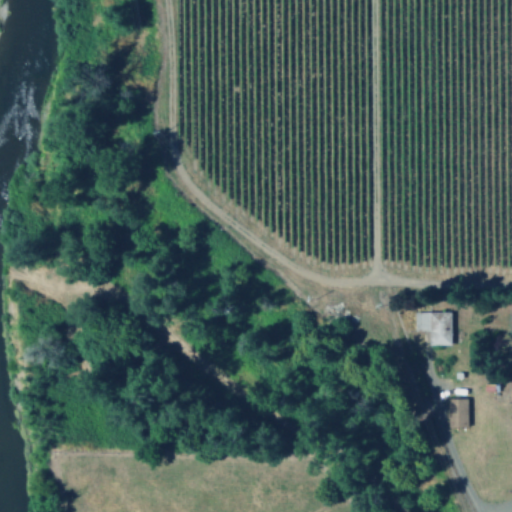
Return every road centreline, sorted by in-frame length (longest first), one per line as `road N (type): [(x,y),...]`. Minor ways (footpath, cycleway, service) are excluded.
road 1 (track): [(0,269),(51,301),(84,291),(124,310),(221,389),(374,486),(400,511)]
road 2 (track): [(383,281),(409,392),(458,511)]
road 3 (residential): [(473,511),(436,421),(422,350)]
